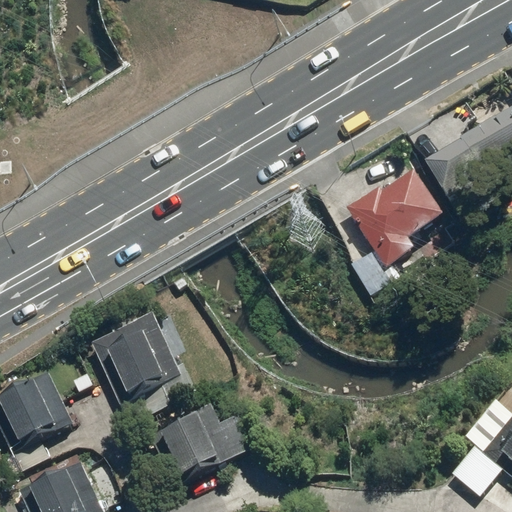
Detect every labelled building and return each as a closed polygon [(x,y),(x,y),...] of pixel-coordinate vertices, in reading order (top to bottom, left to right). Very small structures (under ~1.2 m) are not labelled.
[(176,71),(226,41),(267,16),(260,4),(240,0),(183,0),(147,22),(176,71)] [(464,146),(428,167),(452,207),(492,183),(485,173),(511,157),(511,115),(499,123),(498,122),(479,133),(480,134),(463,144),(464,146)] [(445,222),(414,174),(382,194),(381,191),(349,211),(376,255),(353,269),(373,301),(406,281),(398,268),(418,255),(411,244),(445,222)] [(115,337),(94,347),(122,409),(132,405),(130,400),(163,385),(174,410),(199,399),(179,355),(186,352),(170,316),(163,319),(162,316),(140,326),(137,320),(112,332),(115,337)] [(51,377),(0,402),(0,429),(14,458),(24,453),(21,448),(56,431),(59,436),(75,428),(51,377)] [(214,411),(153,441),(177,491),(257,453),(242,423),(224,431),(214,411)] [(476,450),(453,477),(481,501),(504,473),(511,479),(511,422),(484,456),(476,450)] [(104,511),(84,467),(22,496),(29,511),(104,511)]
